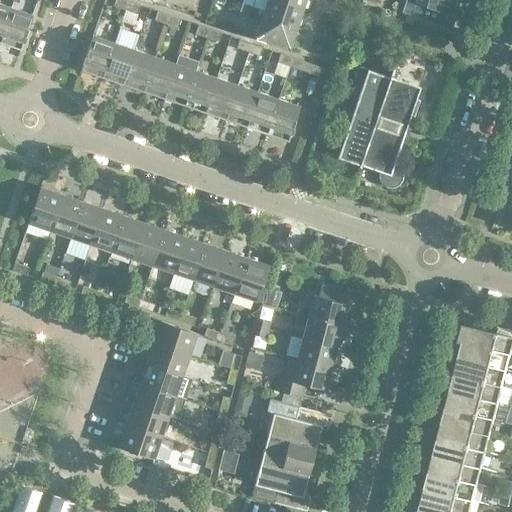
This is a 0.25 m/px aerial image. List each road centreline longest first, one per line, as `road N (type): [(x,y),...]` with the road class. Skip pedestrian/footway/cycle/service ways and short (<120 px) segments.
road 1 (tertiary): [(407,249),(49,129)]
road 2 (residential): [(0,307),(103,342),(61,471),(184,511)]
road 3 (residential): [(359,511),(423,279)]
road 4 (residential): [(436,234),(511,20)]
